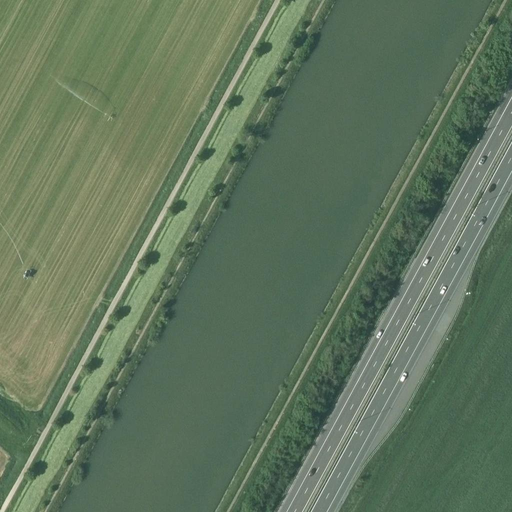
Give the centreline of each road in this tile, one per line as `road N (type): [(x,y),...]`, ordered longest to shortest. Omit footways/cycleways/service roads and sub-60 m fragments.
road 1 (unclassified): [(3,511),(279,0)]
road 2 (motorway): [(511,105),(291,511)]
road 3 (motorway): [(322,511),(511,163)]
